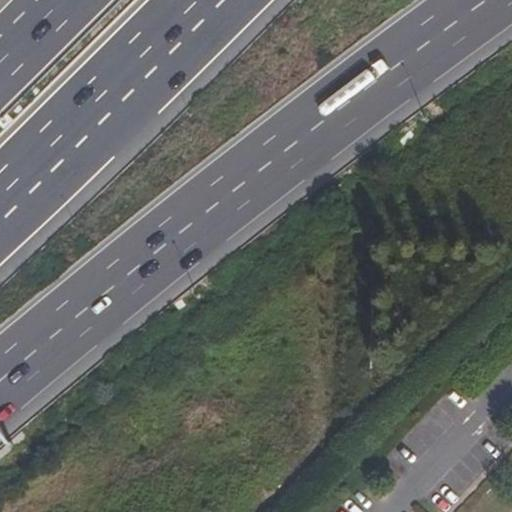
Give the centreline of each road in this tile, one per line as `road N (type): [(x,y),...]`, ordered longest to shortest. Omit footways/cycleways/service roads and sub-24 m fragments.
road 1 (motorway): [(0,384),(493,0)]
road 2 (motorway): [(0,202),(207,0)]
